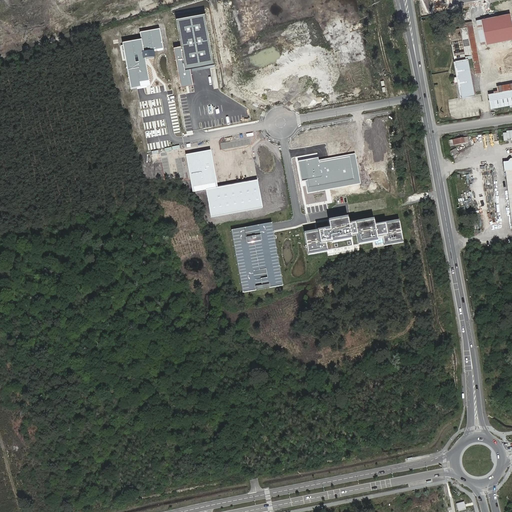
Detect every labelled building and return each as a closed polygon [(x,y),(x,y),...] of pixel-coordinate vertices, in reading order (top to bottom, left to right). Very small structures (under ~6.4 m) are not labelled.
[(205,13),(177,18),(182,46),(174,47),(180,83),(194,80),(192,68),(213,64),(205,13)] [(511,19),(511,14),(482,19),(487,44),(511,39),(511,19)] [(473,58),(473,61),(480,60),(473,21),(460,24),(465,52),(453,54),(454,61),(457,79),(453,79),(454,83),(458,83),(460,99),(473,96),(467,59),(473,58)] [(159,30),(141,33),(142,40),(124,43),(131,86),(138,85),(150,83),(145,51),(162,48),(159,30)] [(511,105),(511,91),(488,96),(491,110),(511,105)] [(452,141),(453,147),(468,145),(467,139),(452,141)] [(211,151),(186,155),(193,193),(206,190),(211,218),(263,208),(257,180),(218,188),(211,151)] [(305,182),(308,195),(362,185),(356,154),(319,161),(319,159),(299,163),(303,182),(305,182)] [(511,159),(503,161),(511,233),(511,232),(511,159)] [(327,228),(303,232),(308,255),(382,241),(382,245),(401,241),(397,220),(372,225),(371,219),(347,224),(345,217),(326,221),(327,228)] [(275,223),(233,231),(245,295),(287,288),(275,223)] [(464,501),(456,503),(458,511),(466,509),(465,505),(464,501)]
